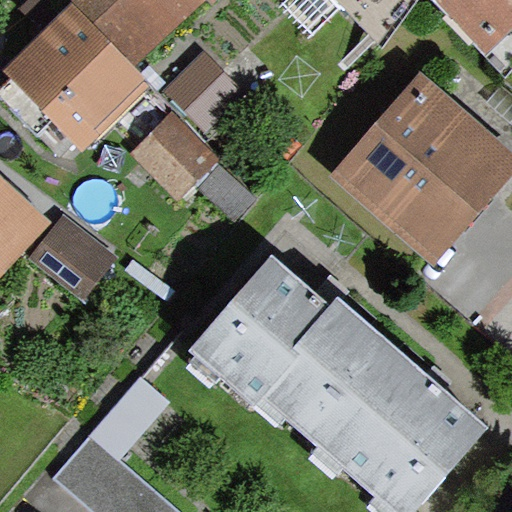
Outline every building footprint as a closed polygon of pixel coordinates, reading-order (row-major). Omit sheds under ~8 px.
[(64,0),(2,61),(11,70),(0,80),(0,94),(59,154),(77,136),(81,141),(149,74),(143,68),(146,65),(141,60),(81,0),(64,0)] [(81,0),(141,60),(201,0),(81,0)] [(511,0),(337,0),(382,44),(410,0),(446,0),(509,64),(511,60),(511,0)] [(243,92),(201,49),(162,87),(204,130),(243,92)] [(511,161),(511,143),(416,62),(326,169),(431,257),(511,161)] [(214,159),(219,153),(168,108),(128,152),(179,197),(193,182),(238,222),(259,199),(214,159)] [(0,266),(48,213),(0,169),(0,266)] [(115,257),(60,212),(27,253),(83,297),(115,257)] [(265,387),(308,424),(392,327),(337,280),(330,288),(272,238),(188,335),(257,395),(265,387)] [(490,412),(392,327),(308,424),(406,508),(490,412)] [(93,511),(182,511),(120,460),(171,400),(140,373),(51,477),(93,511)]
